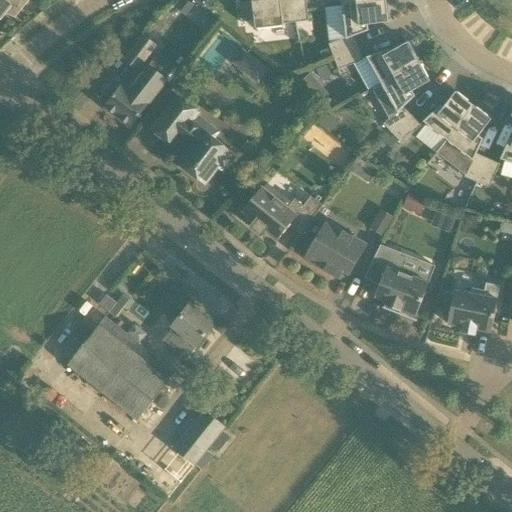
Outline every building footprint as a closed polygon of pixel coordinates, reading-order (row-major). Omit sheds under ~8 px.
[(0,0),(0,18),(2,20),(6,14),(15,18),(18,9),(22,10),(22,8),(28,0),(0,0)] [(194,8),(182,0),(175,10),(186,18),(194,8)] [(296,23),(292,0),(252,0),(253,7),(241,8),(240,8),(242,23),(255,22),(256,30),(284,27),(284,25),(296,23)] [(309,22),(306,0),(292,0),(296,23),(309,22)] [(345,39),(329,45),(334,58),(357,49),(353,38),(368,32),(369,32),(368,26),(389,23),(386,1),(342,6),(345,39)] [(137,70),(148,56),(154,49),(155,46),(143,37),(125,61),(137,70)] [(367,58),(381,84),(419,63),(409,43),(384,57),(381,53),(367,58)] [(243,49),(232,63),(240,69),(251,55),(243,49)] [(363,61),(362,59),(361,59),(357,49),(334,58),(338,70),(363,61)] [(412,92),(430,82),(419,63),(381,84),(372,89),(389,120),(384,125),(393,135),(412,117),(404,108),(415,97),(412,92)] [(123,86),(106,108),(130,127),(167,81),(147,66),(128,90),(123,86)] [(299,85),(311,95),(320,85),(311,74),(299,85)] [(439,115),(435,112),(424,122),(447,141),(474,106),(456,93),(439,115)] [(170,108),(152,131),(173,147),(179,140),(185,144),(186,145),(190,148),(177,164),(185,170),(187,171),(193,176),(202,183),(207,187),(219,171),(224,174),(236,159),(229,154),(231,152),(216,141),(213,139),(212,141),(207,137),(198,130),(202,126),(194,120),(198,114),(199,113),(179,97),(170,108)] [(479,137),(491,120),(474,106),(447,141),(472,161),(465,178),(477,183),(487,160),(476,155),(483,140),(479,137)] [(322,110),(314,120),(323,128),(332,118),(322,110)] [(402,144),(421,127),(412,117),(393,135),(399,141),(402,144)] [(393,135),(385,142),(391,149),(399,141),(393,135)] [(500,160),(511,163),(511,145),(511,147),(507,146),(500,160)] [(489,189),(500,165),(498,164),(498,165),(487,160),(477,183),(489,189)] [(262,188),(242,213),(255,224),(252,228),(260,235),(264,231),(276,241),(289,225),(290,226),(302,236),(323,206),(321,205),(327,197),(319,191),(313,198),(311,197),(304,207),(295,200),(288,209),(284,206),(262,188)] [(420,215),(426,199),(409,192),(402,208),(420,215)] [(394,220),(381,212),(369,231),(383,240),(394,220)] [(349,276),(367,246),(326,222),(304,260),(332,276),(336,269),(349,276)] [(511,225),(502,223),(500,233),(511,235),(511,225)] [(381,246),(366,275),(381,281),(379,285),(375,295),(387,300),(385,305),(384,305),(383,306),(402,313),(402,312),(401,311),(401,309),(416,315),(428,284),(395,272),(403,255),(381,246)] [(455,293),(448,324),(463,328),(476,330),(491,333),(498,301),(497,300),(500,287),(485,284),(484,292),(471,289),(470,295),(455,293)] [(107,296),(99,305),(109,313),(117,304),(107,296)] [(123,296),(119,301),(125,306),(129,301),(123,296)] [(197,347),(214,326),(190,306),(162,341),(185,360),(197,347)] [(176,373),(132,338),(106,317),(68,366),(138,422),(176,373)] [(195,466),(226,427),(205,409),(173,449),(195,466)] [(230,438),(223,432),(212,446),(219,452),(230,438)]
